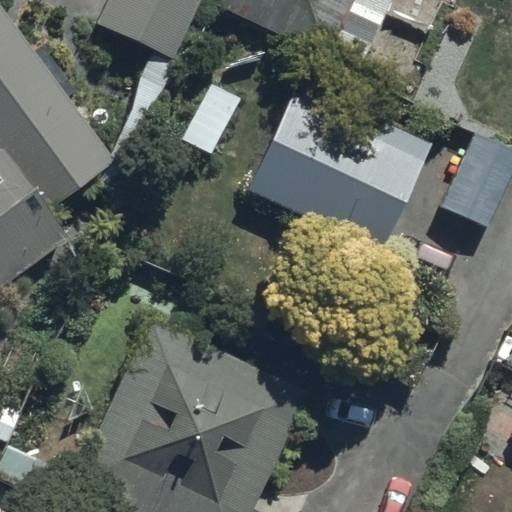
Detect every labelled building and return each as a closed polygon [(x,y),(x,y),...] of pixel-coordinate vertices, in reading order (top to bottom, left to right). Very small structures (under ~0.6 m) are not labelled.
[(105,0),(90,31),(164,69),(199,0),(105,0)] [(377,0),(215,0),(209,14),(354,80),(388,5),(377,0)] [(0,297),(60,252),(41,228),(113,168),(62,106),(75,96),(39,53),(30,61),(0,24),(0,297)] [(238,107),(205,89),(173,148),(206,166),(238,107)] [(344,116),(340,127),(283,102),(240,204),(378,264),(427,151),(344,116)] [(511,179),(511,156),(470,139),(439,218),(489,238),(511,179)] [(60,511),(89,511),(96,499),(107,505),(103,511),(252,511),(300,405),(142,334),(72,489),(61,483),(50,507),(60,511)] [(0,452),(13,424),(0,418),(0,452)] [(24,511),(43,472),(4,453),(0,460),(0,511),(24,511)]
